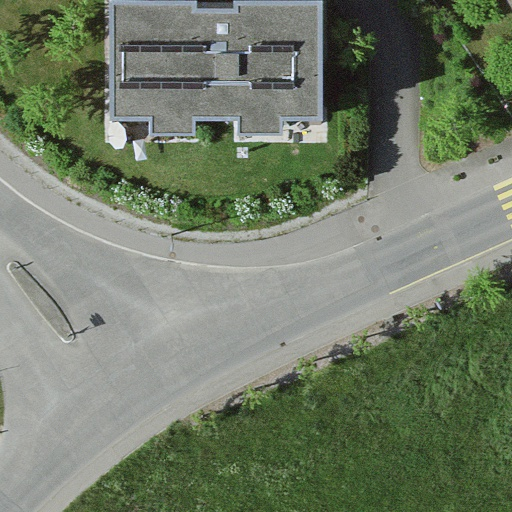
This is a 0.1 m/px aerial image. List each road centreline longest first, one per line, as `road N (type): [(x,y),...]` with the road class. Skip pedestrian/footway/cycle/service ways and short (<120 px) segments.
road 1 (residential): [(111,396),(202,345),(511,204)]
road 2 (residential): [(0,251),(111,396)]
road 3 (unclassified): [(0,501),(111,396)]
